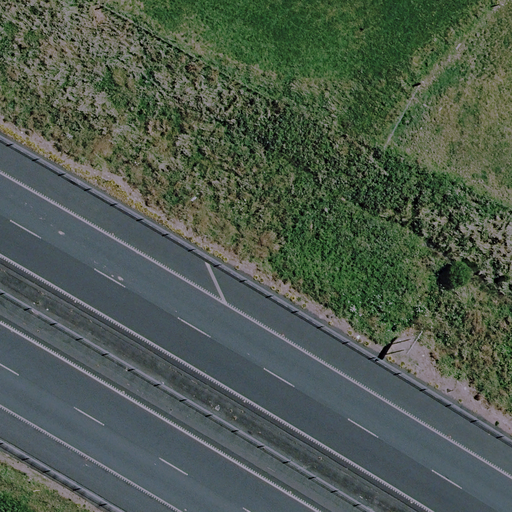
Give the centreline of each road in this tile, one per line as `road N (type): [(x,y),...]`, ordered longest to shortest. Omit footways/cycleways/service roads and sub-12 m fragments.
road 1 (motorway): [(0,225),(488,511)]
road 2 (motorway): [(206,511),(0,388)]
